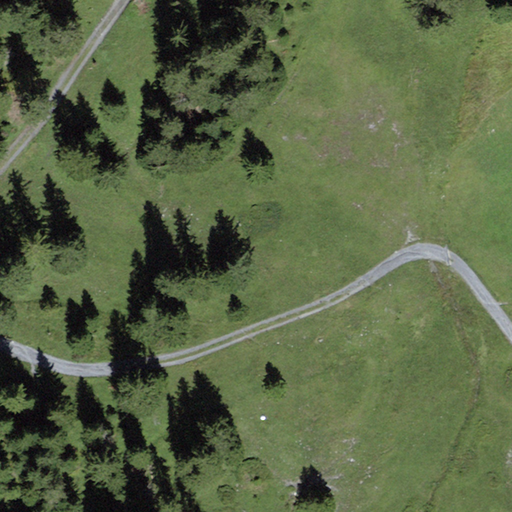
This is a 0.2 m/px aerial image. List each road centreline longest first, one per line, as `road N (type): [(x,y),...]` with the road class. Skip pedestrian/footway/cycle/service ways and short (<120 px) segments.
road 1 (track): [(511,341),(455,265),(414,250),(318,306),(163,358),(88,371),(0,347)]
road 2 (track): [(0,168),(118,0)]
